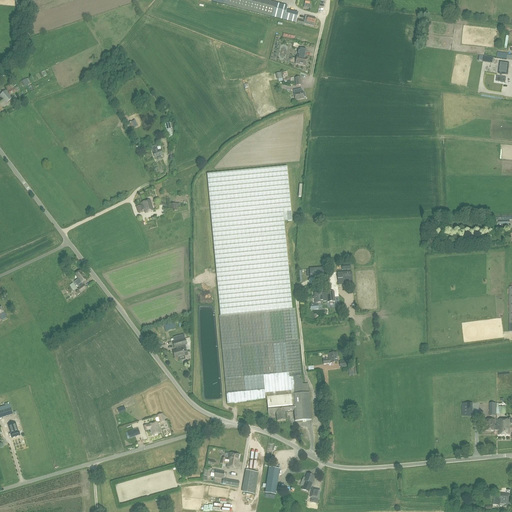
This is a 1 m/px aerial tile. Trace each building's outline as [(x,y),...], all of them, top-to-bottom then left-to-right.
[(275,1),(269,0),(222,0),(222,4),(272,16),(275,1)] [(284,19),(287,6),(275,4),(272,16),(284,19)] [(301,20),(296,19),(295,23),(304,25),(304,24),(306,24),(313,26),(315,18),(305,16),(304,21),(301,20)] [(299,56),(297,56),(295,64),(305,66),(307,58),(304,57),(304,55),(305,56),(306,51),(299,49),(298,54),(299,54),(299,56)] [(509,63),(500,62),(498,74),(508,75),(509,63)] [(21,87),(24,86),(30,83),(28,79),(27,80),(26,79),(21,81),(22,81),(19,83),(21,87)] [(302,91),(301,88),(293,90),(294,93),(293,93),(295,100),(304,98),(306,97),(305,93),(303,94),(302,91)] [(0,94),(0,95),(6,103),(12,98),(5,90),(0,94)] [(299,110),(291,109),(290,125),(297,126),(299,110)] [(132,121),(128,123),(129,125),(125,127),(127,131),(135,127),(132,121)] [(164,124),(168,140),(174,138),(170,122),(164,124)] [(161,159),(160,156),(162,155),(160,150),(158,150),(157,147),(152,149),(153,152),(152,152),(155,158),(156,158),(157,160),(161,159)] [(287,167),(207,174),(220,317),(219,317),(227,403),(265,399),(265,397),(266,397),(266,394),(290,391),(289,377),(290,377),(302,376),(295,309),(292,309),(284,222),(292,221),(287,167)] [(142,205),(140,206),(140,205),(136,207),(138,213),(142,212),(142,210),(144,209),(145,213),(153,211),(150,200),(141,203),(142,205)] [(169,205),(171,212),(177,211),(176,207),(180,206),(179,203),(176,204),(176,203),(169,205)] [(324,267),(309,268),(310,278),(324,277),(324,267)] [(86,279),(80,271),(74,275),(78,279),(81,283),(82,283),(86,279)] [(338,285),(352,284),(351,272),(337,273),(338,285)] [(67,281),(73,291),(77,289),(72,281),(70,278),(68,279),(69,280),(67,281)] [(86,289),(83,285),(82,283),(81,283),(78,279),(74,282),(77,286),(79,288),(77,289),(80,293),(86,289)] [(323,303),(322,302),(326,301),(326,302),(335,302),(334,291),(326,292),(326,293),(322,293),(314,293),(314,296),(312,296),(313,299),(314,299),(314,303),(323,303)] [(176,350),(173,351),(175,358),(178,357),(179,361),(185,359),(184,355),(183,353),(183,352),(187,351),(185,345),(187,345),(185,339),(172,342),(174,348),(175,348),(176,350)] [(328,359),(323,360),(323,364),(338,362),(336,353),(331,354),(331,353),(328,354),(328,359)] [(294,421),(295,421),(311,420),(309,393),(308,384),(302,384),(302,376),(290,377),(289,377),(290,391),(266,394),(266,397),(292,395),(294,411),(294,421)] [(292,395),(266,397),(268,414),(276,413),(277,421),(285,421),(284,412),(294,411),(292,395)] [(9,404),(0,406),(0,418),(13,414),(9,404)] [(117,409),(119,414),(126,411),(124,406),(117,409)] [(149,430),(151,436),(161,433),(158,424),(160,423),(165,422),(163,414),(157,415),(159,422),(157,422),(148,425),(143,426),(144,431),(149,430)] [(498,430),(498,426),(494,426),(494,420),(485,420),(485,431),(494,431),(494,430),(498,430)] [(498,420),(498,426),(498,430),(498,435),(509,435),(509,420),(498,420)] [(18,431),(18,432),(15,422),(8,425),(10,434),(12,438),(20,436),(18,431)] [(127,432),(129,439),(140,434),(137,428),(127,432)] [(240,455),(239,455),(229,453),(227,464),(227,467),(237,469),(239,460),(240,455)] [(214,477),(223,479),(222,484),(238,487),(239,481),(223,479),(224,472),(215,470),(212,470),(212,469),(204,467),(203,475),(210,476),(214,477)] [(276,494),(279,469),(268,467),(265,492),(276,494)] [(245,470),(241,492),(254,494),(258,472),(245,470)] [(304,481),(305,482),(301,490),(309,493),(312,484),(314,481),(312,480),(314,476),(307,473),(304,481)] [(310,498),(311,498),(310,503),(317,504),(320,490),(312,488),(310,498)] [(499,506),(504,506),(509,507),(509,494),(499,493),(499,506)]
